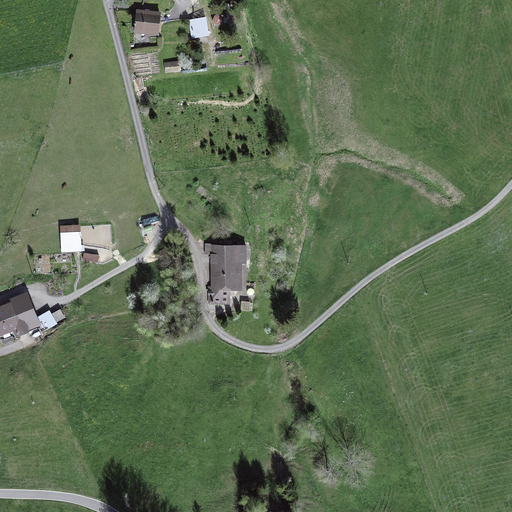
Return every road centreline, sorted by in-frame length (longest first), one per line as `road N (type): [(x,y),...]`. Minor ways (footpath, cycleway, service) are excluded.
road 1 (unclassified): [(170,216),(194,247),(209,322),(234,342),(272,349),(304,335),(388,264),(475,216),(511,184)]
road 2 (unclassified): [(103,0),(150,179),(170,216)]
road 3 (unclassified): [(0,299),(27,288),(67,299),(151,249),(170,216)]
